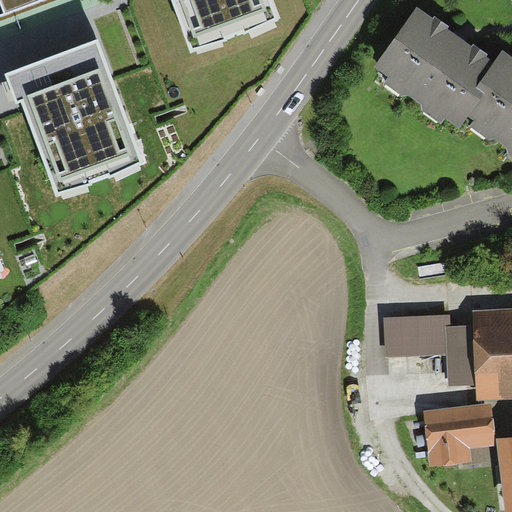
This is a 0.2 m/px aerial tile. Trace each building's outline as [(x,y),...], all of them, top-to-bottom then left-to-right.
[(264,6),(261,0),(181,0),(193,31),(264,6)] [(366,60),(448,118),(484,68),(401,10),(366,60)] [(131,145),(96,47),(28,71),(63,169),(131,145)] [(458,105),(511,143),(511,68),(494,55),(458,105)] [(385,321),(387,357),(442,354),(440,318),(385,321)] [(448,381),(511,377),(511,319),(444,323),(448,381)] [(455,437),(481,435),(479,405),(422,409),(425,452),(456,450),(455,437)] [(505,507),(511,506),(511,429),(498,431),(505,507)]
